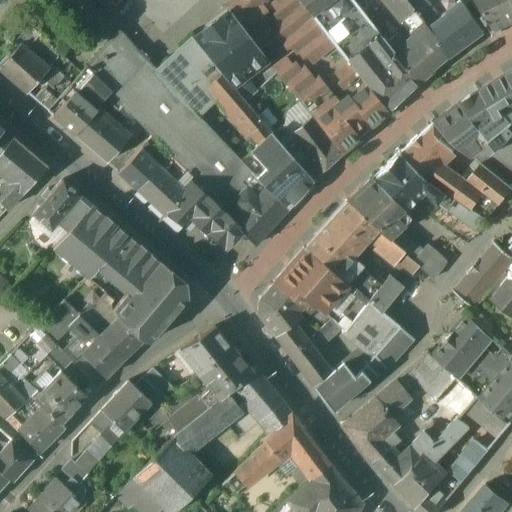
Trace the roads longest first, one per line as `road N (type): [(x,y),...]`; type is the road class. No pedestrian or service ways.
road 1 (residential): [(222,302),(149,352),(0,508)]
road 2 (tertiary): [(0,97),(222,302)]
road 3 (tertiary): [(222,302),(389,508)]
